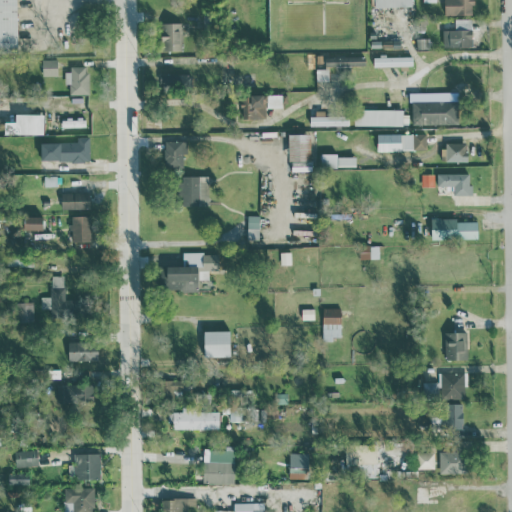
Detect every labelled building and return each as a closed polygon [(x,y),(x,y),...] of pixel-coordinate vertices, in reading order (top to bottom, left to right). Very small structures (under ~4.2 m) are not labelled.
[(16,0),(0,0),(0,51),(17,51),(16,0)] [(473,14),(472,0),(443,0),(444,14),(473,14)] [(443,47),(472,46),(471,18),(454,18),(455,29),(442,29),(443,47)] [(161,22),(161,50),(182,50),(182,23),(161,22)] [(325,56),(325,66),(364,65),(364,55),(325,56)] [(412,56),(373,56),(373,66),(412,66),(412,56)] [(42,75),(57,75),(56,58),(41,59),(42,75)] [(88,93),(87,67),(64,67),(64,84),(69,84),(69,94),(88,93)] [(315,80),(328,81),(328,69),(316,68),(315,80)] [(163,89),(190,87),(189,73),(161,75),(163,89)] [(458,123),(457,91),(411,92),(411,124),(458,123)] [(265,118),(265,94),(241,95),(242,118),(265,118)] [(403,125),(402,109),(353,109),(353,125),(403,125)] [(348,126),(348,114),(311,113),(311,125),(348,126)] [(4,134),(43,134),(43,114),(14,114),(14,121),(4,121),(4,134)] [(376,133),(377,150),(426,149),(426,132),(376,133)] [(311,134),(288,134),(287,162),(291,162),(291,171),(310,171),(311,134)] [(89,136),(77,136),(76,142),(40,142),(40,161),(89,161),(89,136)] [(184,141),(164,140),(164,167),(184,167),(184,141)] [(466,142),(442,142),(442,161),(466,161),(466,142)] [(321,167),(356,166),(355,154),(320,155),(321,167)] [(470,173),(437,173),(437,185),(454,185),(453,194),(470,195),(470,173)] [(182,205),(208,205),(208,176),(178,176),(178,196),(182,196),(182,205)] [(89,192),(60,193),(61,209),(89,208),(89,192)] [(91,241),(90,215),(71,216),(71,242),(91,241)] [(258,239),(259,215),(247,215),(246,239),(258,239)] [(23,229),(41,230),(42,217),(23,216),(23,229)] [(430,218),(431,239),(478,238),(477,221),(457,221),(457,218),(430,218)] [(379,258),(378,245),(359,245),(359,259),(379,258)] [(182,266),(160,266),(160,279),(164,279),(164,290),(197,290),(198,279),(209,279),(209,270),(221,270),(222,252),(182,252),(182,266)] [(64,275),(50,275),(50,295),(40,296),(40,307),(51,307),(51,314),(70,313),(70,301),(64,301),(64,275)] [(15,301),(16,321),(33,320),(32,300),(15,301)] [(302,319),(314,319),(314,307),(301,308),(302,319)] [(340,307),(322,307),(322,339),(333,339),(333,336),(341,336),(340,307)] [(229,329),(203,330),(203,356),(230,355),(229,329)] [(466,358),(466,330),(444,331),(444,358),(466,358)] [(68,360),(98,359),(97,340),(67,341),(68,360)] [(463,371),(437,372),(437,380),(422,381),(422,395),(439,395),(439,398),(464,397),(463,371)] [(183,389),(183,379),(164,379),(165,396),(173,396),(173,389),(183,389)] [(92,383),(56,384),(57,401),(93,400),(92,383)] [(447,427),(462,427),(461,402),(445,403),(447,427)] [(219,427),(218,409),(181,409),(181,410),(172,410),(172,428),(219,427)] [(345,444),(346,470),(377,469),(376,442),(345,444)] [(14,450),(15,465),(37,464),(37,448),(14,450)] [(233,483),(234,449),(203,448),(202,481),(233,483)] [(439,450),(439,473),(461,473),(461,450),(439,450)] [(417,468),(434,468),(434,451),(417,451),(417,468)] [(99,452),(73,452),(73,463),(68,463),(68,478),(99,477),(99,452)] [(288,477),(307,478),(308,461),(289,460),(288,477)] [(29,472),(7,471),(7,483),(28,484),(29,472)] [(64,486),(63,501),(72,502),(72,511),(93,511),(94,487),(64,486)] [(187,511),(187,505),(195,505),(195,497),(161,497),(161,511),(187,511)] [(212,509),(211,511),(263,511),(264,502),(233,501),(233,509),(212,509)]
